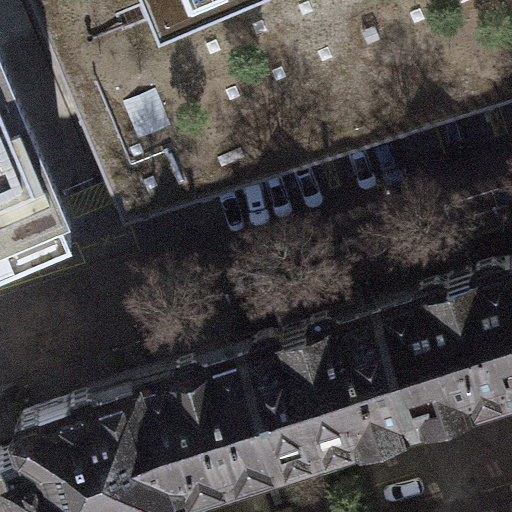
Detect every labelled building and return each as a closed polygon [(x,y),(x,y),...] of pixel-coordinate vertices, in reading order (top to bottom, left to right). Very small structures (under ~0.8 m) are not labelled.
[(31,0),(123,215),(190,193),(109,0),(31,0)] [(511,0),(109,0),(190,193),(511,91),(511,0)] [(0,65),(0,247),(65,221),(0,65)] [(440,407),(511,384),(511,252),(511,251),(502,254),(493,250),(475,256),(471,264),(446,272),(435,268),(418,274),(414,282),(402,287),(375,295),(414,415),(440,407)] [(414,415),(375,295),(336,307),(327,302),(311,307),(307,316),(280,325),(270,320),(253,326),(249,335),(241,338),(279,458),(414,415)] [(184,489),(279,458),(241,338),(204,349),(193,344),(176,350),(170,360),(98,383),(88,377),(71,383),(66,393),(40,402),(27,404),(16,413),(15,423),(19,433),(0,441),(0,452),(8,472),(4,481),(13,499),(23,505),(26,511),(99,511),(140,495),(135,483),(178,471),(184,489)] [(146,511),(140,495),(99,511),(146,511)]
